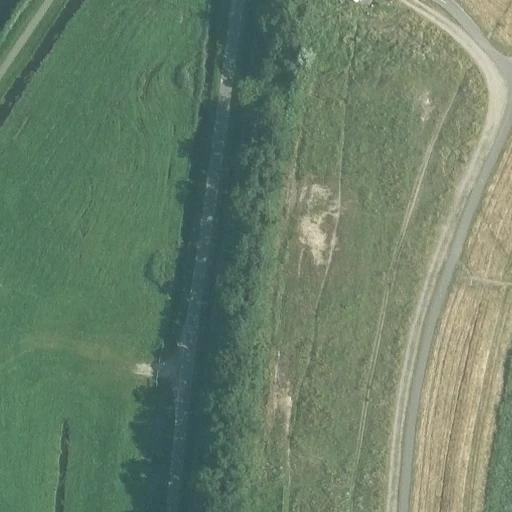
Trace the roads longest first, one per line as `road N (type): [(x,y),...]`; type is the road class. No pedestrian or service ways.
road 1 (track): [(405,0),(459,38),(497,97),(423,301),(390,511)]
road 2 (unclassified): [(171,511),(238,0)]
